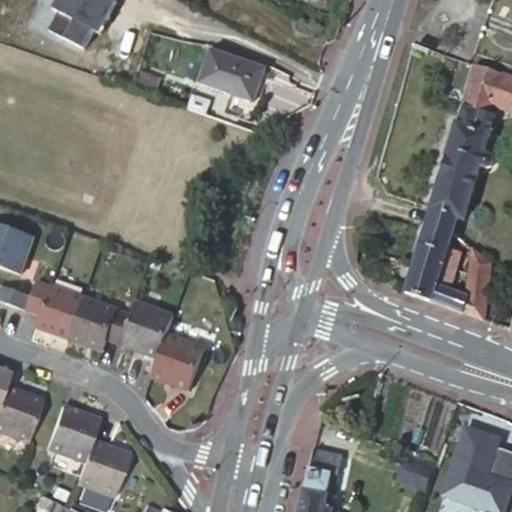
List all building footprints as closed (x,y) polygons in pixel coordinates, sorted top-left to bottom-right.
[(54,0),(53,3),(57,6),(48,24),(84,43),(93,25),(96,27),(110,0),(54,0)] [(110,0),(96,27),(100,29),(115,0),(110,0)] [(263,63),(210,43),(200,74),(252,93),(263,63)] [(499,69),(474,61),(462,100),(488,108),(491,99),(499,69)] [(137,69),(133,82),(155,90),(159,76),(137,69)] [(511,73),(499,69),(491,99),(511,106),(511,73)] [(250,121),(254,105),(228,99),(224,115),(250,121)] [(494,110),(488,108),(462,100),(431,207),(457,214),(464,216),(480,162),(491,165),(494,166),(497,166),(499,165),(501,163),(502,161),(503,158),(503,155),(501,152),(497,150),(484,147),(494,110)] [(457,214),(431,207),(427,221),(432,223),(453,228),(457,214)] [(427,221),(408,288),(420,292),(434,296),(439,279),(453,228),(432,223),(427,221)] [(39,238),(0,225),(0,266),(26,275),(39,238)] [(439,279),(434,296),(483,315),(492,258),(474,244),(466,287),(439,279)] [(35,298),(30,312),(44,318),(42,327),(74,339),(88,297),(54,286),(41,282),(35,298)] [(35,298),(4,288),(0,298),(0,301),(15,307),(30,312),(35,298)] [(88,297),(74,339),(104,349),(107,339),(118,343),(129,312),(88,297)] [(133,299),(129,312),(118,343),(157,355),(166,329),(172,312),(133,299)] [(166,329),(157,355),(152,371),(187,382),(201,341),(166,329)] [(0,418),(12,388),(15,378),(0,373),(0,418)] [(0,433),(38,446),(53,402),(12,388),(0,418),(0,433)] [(85,462),(93,438),(99,418),(67,407),(52,450),(85,462)] [(85,462),(78,481),(116,494),(130,452),(93,438),(85,462)] [(332,511),(337,488),(328,487),(333,465),(339,466),(342,448),(315,441),(306,478),(298,511),(332,511)] [(407,452),(399,474),(430,485),(438,463),(407,452)] [(328,487),(337,488),(341,466),(339,466),(333,465),(328,487)] [(56,511),(61,501),(26,484),(19,501),(43,511),(56,511)]
